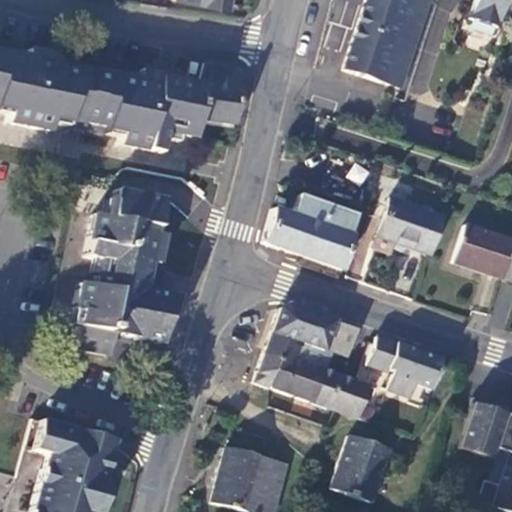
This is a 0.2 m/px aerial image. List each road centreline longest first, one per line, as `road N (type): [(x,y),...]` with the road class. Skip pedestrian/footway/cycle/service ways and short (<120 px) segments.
road 1 (tertiary): [(511,359),(223,274)]
road 2 (residential): [(279,54),(0,3)]
road 3 (unknown): [(235,232),(196,193),(169,181),(0,150)]
road 4 (tertiary): [(153,511),(223,274)]
road 5 (tertiary): [(223,274),(279,54)]
